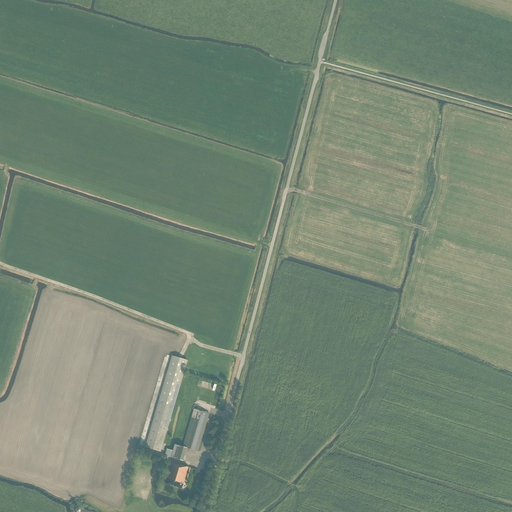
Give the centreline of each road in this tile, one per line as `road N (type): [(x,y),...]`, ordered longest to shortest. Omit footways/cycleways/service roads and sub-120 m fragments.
road 1 (unclassified): [(202,511),(335,0)]
road 2 (track): [(427,229),(290,189)]
